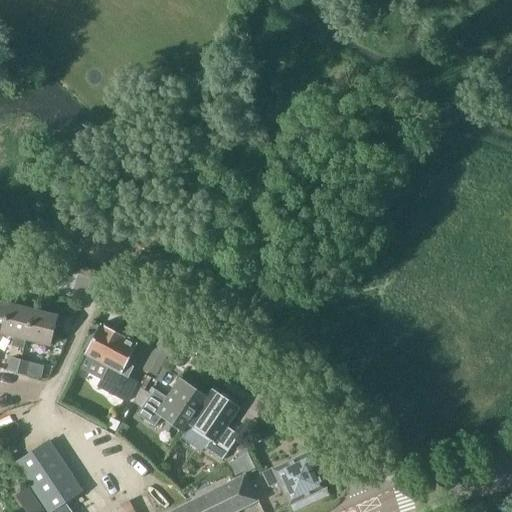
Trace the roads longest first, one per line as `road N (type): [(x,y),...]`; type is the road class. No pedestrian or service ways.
road 1 (residential): [(373,509),(329,435),(275,388),(157,314),(0,259)]
road 2 (secondary): [(373,509),(511,466)]
